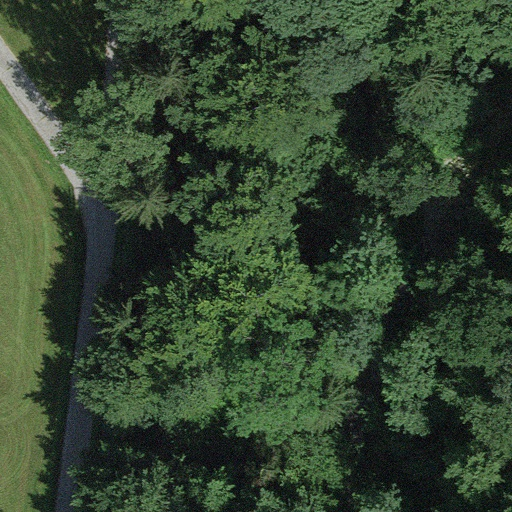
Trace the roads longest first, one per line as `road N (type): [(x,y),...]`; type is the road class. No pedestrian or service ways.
road 1 (residential): [(170,0),(106,222),(76,511)]
road 2 (track): [(106,222),(0,67)]
